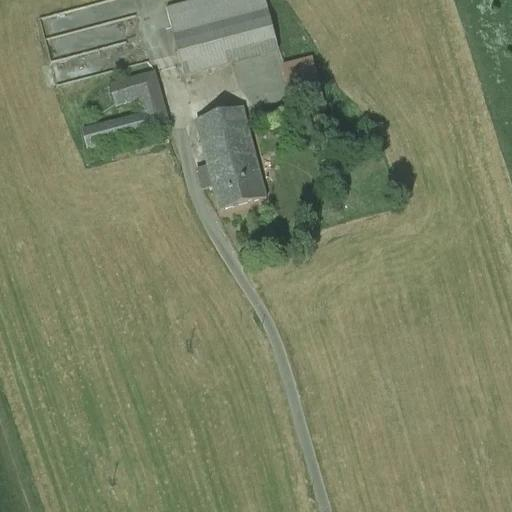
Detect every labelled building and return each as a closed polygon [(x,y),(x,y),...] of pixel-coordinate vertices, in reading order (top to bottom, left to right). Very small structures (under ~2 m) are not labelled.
[(264,0),(208,0),(167,11),(174,38),(268,13),(264,0)] [(268,13),(174,38),(184,77),(278,52),(268,13)] [(309,58),(280,66),(291,110),(321,103),(309,58)] [(143,117),(82,134),(87,152),(170,130),(154,76),(109,89),(115,109),(139,102),(143,117)] [(243,109),(197,122),(209,164),(254,151),(243,109)] [(254,151),(209,164),(214,184),(222,210),(267,197),(254,151)] [(209,164),(196,168),(201,188),(214,184),(209,164)]
